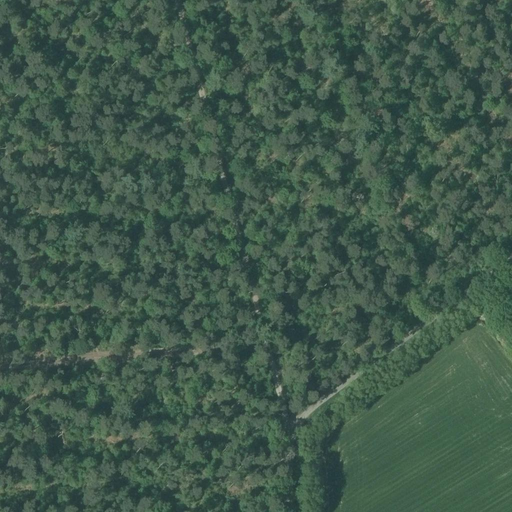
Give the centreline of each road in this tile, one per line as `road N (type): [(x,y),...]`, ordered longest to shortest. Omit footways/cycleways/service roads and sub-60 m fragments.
road 1 (unclassified): [(177,0),(289,424)]
road 2 (unclassified): [(289,424),(511,257)]
